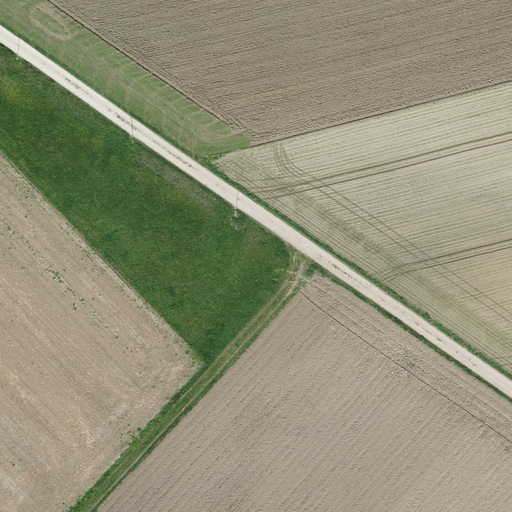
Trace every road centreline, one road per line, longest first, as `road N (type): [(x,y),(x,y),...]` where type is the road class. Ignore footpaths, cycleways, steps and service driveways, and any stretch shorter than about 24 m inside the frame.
road 1 (track): [(0,33),(511,389)]
road 2 (track): [(84,511),(319,255)]
